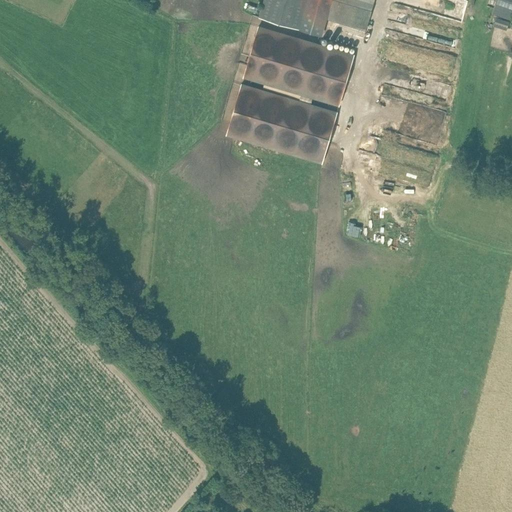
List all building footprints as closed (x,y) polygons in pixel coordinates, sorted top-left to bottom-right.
[(263,0),(259,16),(259,17),(300,29),(305,31),(315,34),(317,25),(324,0),(263,0)] [(332,0),(327,19),(366,31),(375,0),(332,0)] [(511,1),(508,0),(496,0),(493,12),(510,18),(511,13),(511,1)] [(497,17),(495,22),(508,26),(509,21),(497,17)] [(355,53),(302,38),(259,24),(243,77),(339,105),(355,53)] [(241,82),(226,134),(322,163),(338,111),(241,82)]
